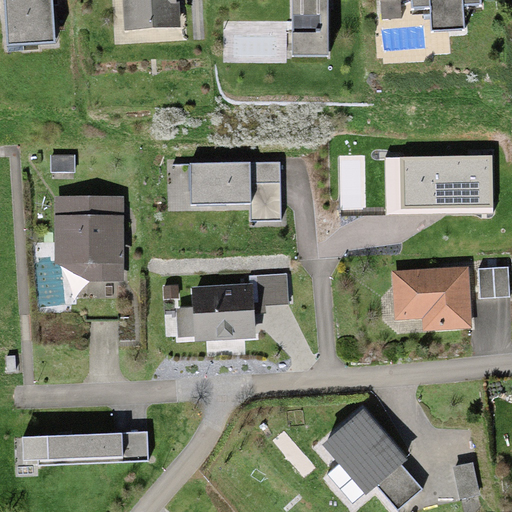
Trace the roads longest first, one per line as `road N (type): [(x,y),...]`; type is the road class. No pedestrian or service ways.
road 1 (residential): [(511,368),(213,388)]
road 2 (residential): [(213,388),(21,399)]
road 3 (residential): [(148,511),(204,446),(213,388)]
